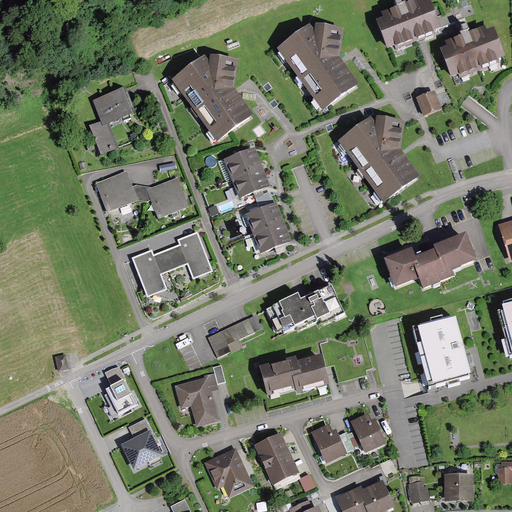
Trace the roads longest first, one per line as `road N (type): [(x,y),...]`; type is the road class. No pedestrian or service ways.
road 1 (residential): [(510,179),(438,200),(239,298)]
road 2 (residential): [(153,82),(239,298)]
road 3 (residential): [(392,394),(177,451)]
road 4 (residential): [(88,181),(150,340)]
road 5 (residential): [(70,378),(129,511)]
